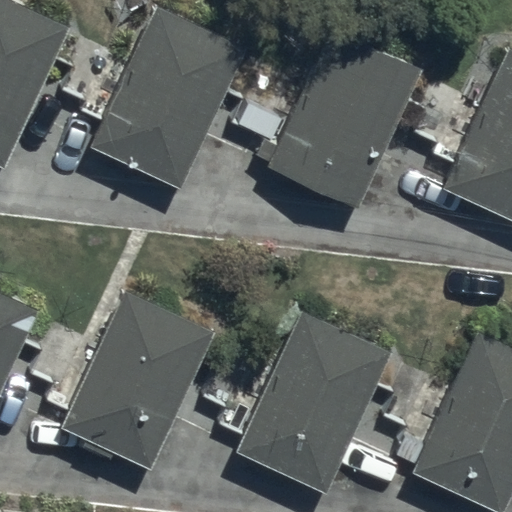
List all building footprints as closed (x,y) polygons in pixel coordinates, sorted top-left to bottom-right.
[(0,0),(0,155),(65,14),(34,0),(0,0)] [(242,36),(164,0),(151,0),(87,134),(177,176),(242,36)] [(419,57),(329,15),(264,152),(354,194),(419,57)] [(511,38),(504,35),(439,176),(511,209),(511,38)] [(211,320),(119,278),(60,416),(148,456),(211,320)] [(0,372),(35,297),(0,281),(0,372)] [(387,340),(299,299),(233,439),(321,481),(387,340)] [(511,475),(511,335),(474,318),(408,461),(499,503),(511,475)]
